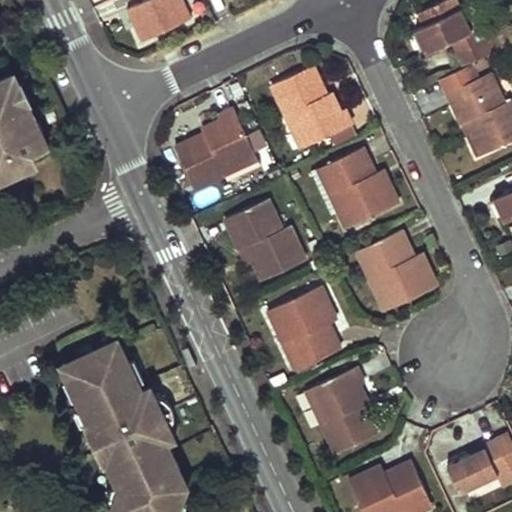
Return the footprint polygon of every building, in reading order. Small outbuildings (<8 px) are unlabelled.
[(143,0),(126,8),(141,40),(191,17),(182,0),(143,0)] [(423,25),(415,29),(426,52),(451,40),(458,36),(464,50),(457,53),(464,66),(498,50),(481,14),(467,20),(461,7),(452,11),(446,0),(442,0),(417,12),(423,25)] [(461,7),(457,0),(446,0),(452,11),(461,7)] [(451,40),(457,53),(464,50),(458,36),(451,40)] [(340,110),(331,91),(326,93),(312,64),(271,84),(285,114),(290,112),(306,145),(352,123),(344,107),(340,110)] [(490,71),(479,76),(485,89),(495,84),(490,71)] [(0,179),(15,173),(26,168),(21,159),(49,146),(41,130),(36,132),(32,123),(37,121),(28,103),(23,105),(14,85),(19,83),(14,73),(0,79),(0,179)] [(479,76),(447,91),(462,122),(469,119),(476,135),(484,153),(486,152),(489,157),(476,163),(480,171),(511,155),(511,98),(504,101),(495,84),(485,89),(479,76)] [(19,83),(14,85),(23,105),(28,103),(19,83)] [(202,127),(204,132),(175,145),(194,187),(224,173),(222,169),(255,153),(234,107),(218,114),(221,119),(202,127)] [(301,147),(306,145),(290,112),(285,114),(301,147)] [(469,119),(462,122),(469,139),(476,135),(469,119)] [(37,121),(32,123),(36,132),(41,130),(37,121)] [(327,163),(339,189),(330,193),(346,227),(399,202),(391,187),(383,190),(374,171),(362,146),(327,163)] [(257,158),(255,153),(222,169),(224,173),(257,158)] [(339,189),(327,163),(318,167),(330,193),(339,189)] [(383,190),(391,187),(382,167),(374,171),(383,190)] [(216,186),(194,192),(197,205),(219,200),(216,186)] [(511,187),(494,197),(505,220),(511,216),(511,187)] [(268,197),(257,202),(263,215),(274,210),(268,197)] [(290,224),(282,227),(274,210),(263,215),(257,202),(225,217),(240,249),(247,246),(254,261),(262,279),(306,258),(290,224)] [(366,245),(378,271),(368,275),(384,309),(437,284),(430,269),(422,273),(413,253),(401,228),(366,245)] [(368,275),(378,271),(366,245),(356,249),(368,275)] [(247,246),(240,249),(247,265),(254,261),(247,246)] [(422,273),(430,269),(421,250),(413,253),(422,273)] [(305,364),(341,348),(329,322),(320,303),(328,299),(321,284),(268,309),(284,343),(293,338),(305,364)] [(337,319),(328,299),(320,303),(329,322),(337,319)] [(305,364),(293,338),(284,343),(296,369),(305,364)] [(111,460),(107,462),(108,463),(121,492),(115,510),(119,511),(174,511),(184,485),(172,480),(166,469),(178,464),(167,440),(175,437),(150,385),(142,389),(139,382),(136,383),(116,341),(65,365),(80,397),(77,398),(89,422),(89,423),(93,421),(111,460)] [(326,420),(321,422),(336,452),(377,433),(363,404),(368,402),(359,383),(364,381),(357,365),(311,387),(326,420)] [(306,389),(321,422),(326,420),(311,387),(306,389)] [(85,424),(104,464),(108,463),(107,462),(111,460),(93,421),(89,423),(89,422),(85,424)] [(496,436),(484,442),(485,446),(489,455),(502,448),(496,436)] [(460,491),(497,474),(503,486),(511,481),(511,469),(502,448),(489,455),(485,446),(447,464),(460,491)] [(404,511),(402,507),(428,495),(411,459),(386,472),(367,480),(363,473),(348,480),(362,511),(404,511)] [(382,463),(363,473),(367,480),(386,472),(382,463)] [(402,507),(404,511),(416,511),(432,505),(428,495),(402,507)]
